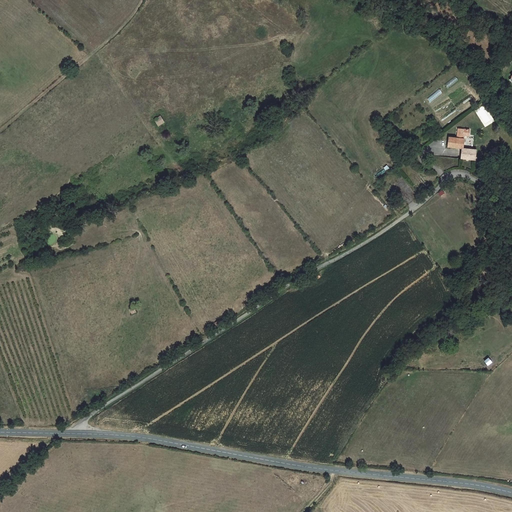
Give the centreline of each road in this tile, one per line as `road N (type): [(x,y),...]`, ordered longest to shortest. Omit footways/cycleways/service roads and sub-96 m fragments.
road 1 (unclassified): [(511,211),(468,177),(446,176),(398,222),(64,433)]
road 2 (tertiary): [(64,433),(511,494)]
